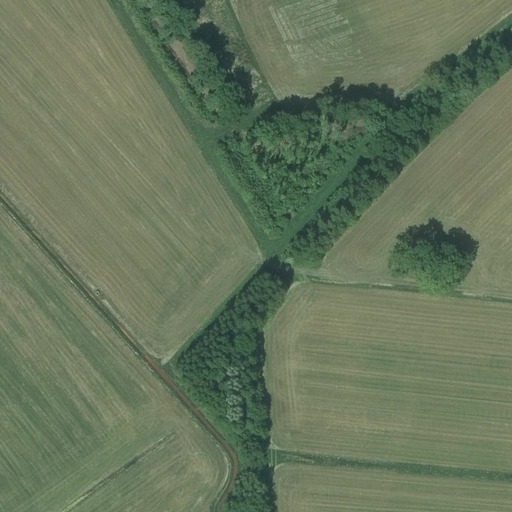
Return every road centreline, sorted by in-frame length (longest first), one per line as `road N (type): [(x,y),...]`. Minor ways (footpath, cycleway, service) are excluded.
road 1 (track): [(224,511),(241,472),(235,449),(0,186)]
road 2 (track): [(511,295),(254,261)]
